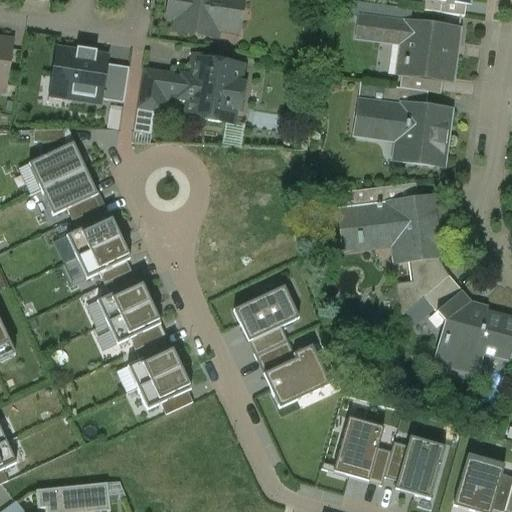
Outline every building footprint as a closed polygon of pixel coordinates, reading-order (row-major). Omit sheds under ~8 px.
[(169,0),(167,18),(178,20),(177,27),(194,30),(193,36),(213,39),(215,25),(237,29),(241,0),(169,0)] [(465,19),(467,4),(437,0),(426,0),(425,13),(465,19)] [(413,12),(351,3),(350,17),(361,18),(361,17),(412,24),(413,12)] [(412,24),(361,17),(361,18),(358,39),(405,46),(401,78),(398,78),(398,80),(401,81),(421,83),(422,78),(443,81),(451,82),(456,47),(458,47),(461,30),(412,24)] [(11,43),(0,41),(0,89),(4,90),(11,43)] [(55,51),(48,99),(99,107),(106,58),(55,51)] [(241,67),(201,61),(200,68),(194,67),(192,79),(182,78),(181,82),(169,80),(170,77),(161,75),(156,101),(166,102),(167,94),(179,95),(179,100),(189,101),(186,115),(204,118),(203,122),(226,125),(228,109),(239,111),(242,86),(238,85),(241,67)] [(161,75),(142,73),(137,109),(154,111),(156,101),(161,75)] [(443,81),(422,78),(421,83),(401,81),(399,91),(427,94),(441,96),(443,81)] [(399,91),(384,89),(381,107),(357,104),(355,122),(359,122),(356,138),(378,141),(378,139),(402,143),(399,161),(420,164),(420,166),(440,168),(447,121),(426,118),(427,111),(424,110),(427,94),(399,91)] [(110,109),(108,129),(119,130),(120,110),(110,109)] [(30,159),(42,186),(84,167),(71,140),(30,159)] [(42,186),(56,215),(97,196),(84,167),(42,186)] [(415,186),(335,196),(337,216),(354,214),(356,233),(355,233),(357,247),(395,243),(398,265),(408,264),(437,260),(441,260),(433,200),(417,202),(415,186)] [(69,228),(83,257),(127,236),(113,207),(69,228)] [(83,257),(97,283),(138,262),(127,236),(83,257)] [(437,260),(408,264),(411,285),(394,288),(398,321),(423,300),(447,279),(437,260)] [(113,322),(156,302),(144,276),(101,296),(113,322)] [(447,279),(423,300),(435,313),(444,323),(450,318),(442,309),(460,294),(447,279)] [(273,294),(233,313),(248,345),(298,321),(290,303),(279,307),(273,294)] [(511,321),(487,315),(468,310),(457,299),(461,295),(460,294),(442,309),(450,318),(444,323),(442,332),(447,333),(445,338),(444,338),(442,344),(444,345),(438,367),(477,378),(483,357),(509,363),(511,350),(511,321)] [(113,322),(126,350),(169,329),(156,302),(113,322)] [(0,330),(0,364),(13,358),(0,330)] [(131,364),(143,388),(186,368),(174,343),(131,364)] [(311,348),(292,357),(294,362),(262,377),(278,411),(314,395),(308,381),(323,374),(311,348)] [(186,368),(143,388),(155,413),(198,392),(186,368)] [(0,436),(9,432),(0,413),(0,436)] [(383,430),(348,420),(332,474),(367,484),(383,430)] [(0,436),(0,462),(20,453),(9,432),(0,436)] [(441,461),(425,456),(428,445),(409,439),(394,492),(429,502),(441,461)] [(491,511),(504,468),(483,462),(480,473),(464,469),(453,505),(477,511),(491,511)] [(118,485),(35,493),(37,511),(45,510),(45,511),(109,511),(108,503),(125,501),(118,485)] [(21,511),(15,503),(2,511),(21,511)]
